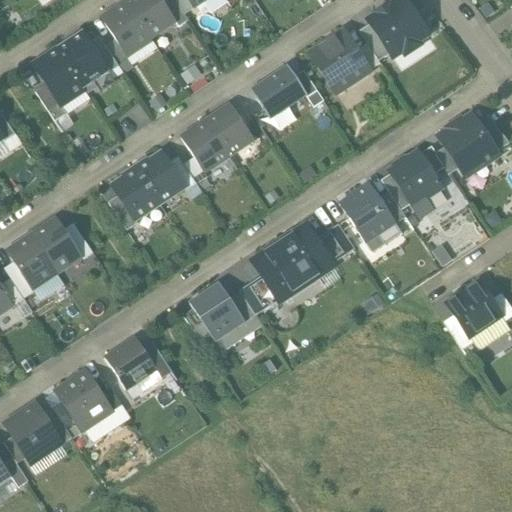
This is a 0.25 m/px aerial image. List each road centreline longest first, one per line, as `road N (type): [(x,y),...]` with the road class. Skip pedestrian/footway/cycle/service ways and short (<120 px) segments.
road 1 (residential): [(0,408),(502,76)]
road 2 (residential): [(0,236),(361,0)]
road 3 (residential): [(0,67),(101,0)]
